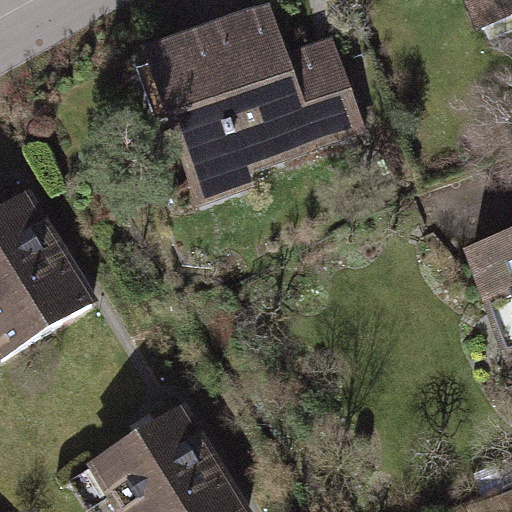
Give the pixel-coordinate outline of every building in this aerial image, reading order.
[(511,0),(452,0),(468,42),(511,26),(511,0)] [(260,8),(127,53),(182,213),(245,192),(240,179),(358,138),(324,37),(276,53),(260,8)] [(19,195),(0,206),(0,361),(89,306),(19,195)] [(511,245),(459,266),(502,378),(511,374),(511,245)] [(229,511),(181,430),(89,484),(105,511),(229,511)]
